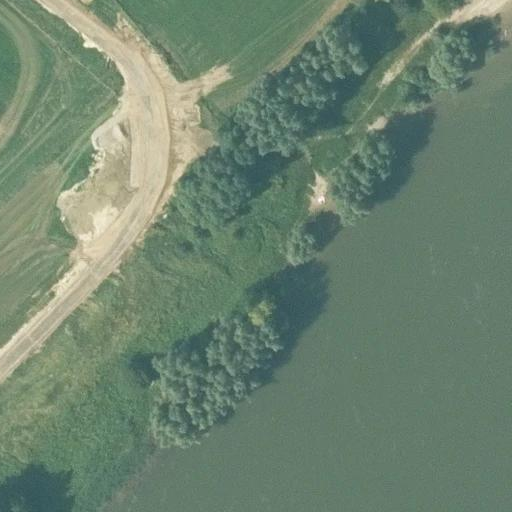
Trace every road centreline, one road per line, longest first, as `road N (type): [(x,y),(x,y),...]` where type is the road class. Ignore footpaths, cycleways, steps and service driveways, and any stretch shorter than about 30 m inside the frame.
road 1 (track): [(0,349),(184,173),(173,92)]
road 2 (track): [(173,92),(234,97),(315,0)]
road 3 (track): [(173,92),(40,0)]
